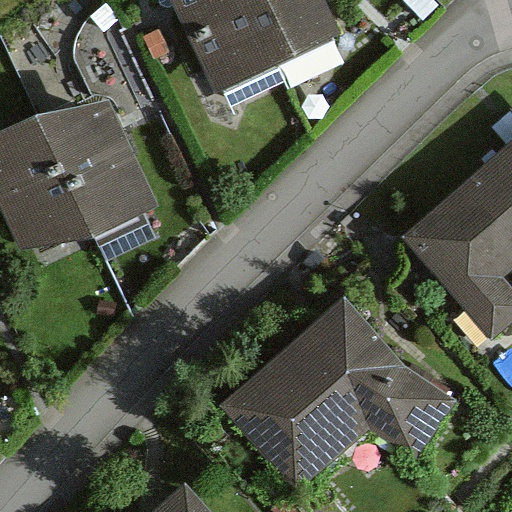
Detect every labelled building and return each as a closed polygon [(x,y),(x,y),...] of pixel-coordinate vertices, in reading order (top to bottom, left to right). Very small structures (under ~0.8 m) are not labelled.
[(168,0),(214,101),(291,66),(260,0),(168,0)] [(260,0),(291,66),(341,44),(320,0),(260,0)] [(110,106),(44,132),(93,251),(153,211),(110,106)] [(44,132),(0,150),(0,213),(18,258),(93,251),(44,132)] [(511,153),(412,241),(499,341),(511,329),(511,289),(506,282),(511,277),(511,153)] [(300,494),(374,430),(424,465),(465,408),(349,302),(226,409),(300,494)] [(211,511),(192,489),(165,511),(211,511)]
